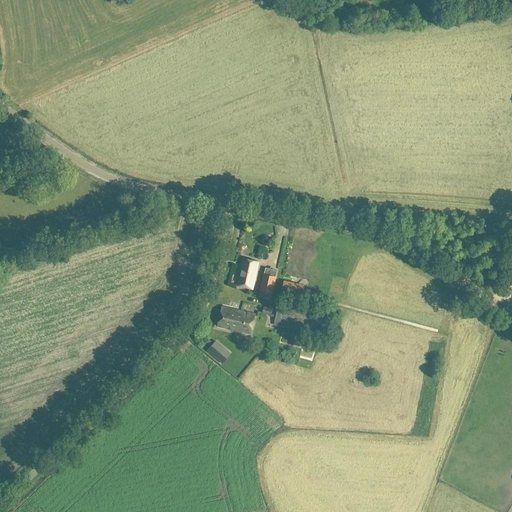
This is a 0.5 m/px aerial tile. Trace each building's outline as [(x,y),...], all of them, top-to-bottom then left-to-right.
[(200,231),(193,230),(191,244),(198,245),(200,231)] [(243,259),(237,286),(253,290),(259,263),(243,259)] [(264,275),(261,291),(260,297),(270,299),(272,294),(276,277),(264,275)] [(284,280),(283,287),(290,288),(291,281),(284,280)] [(280,301),(275,324),(323,336),(329,312),(280,301)] [(223,307),(218,327),(250,334),(255,315),(223,307)] [(263,307),(262,314),(272,316),(274,309),(263,307)] [(214,340),(208,346),(224,359),(229,353),(214,340)]
